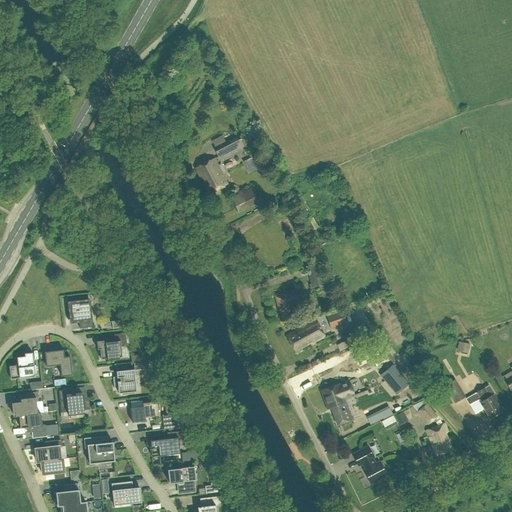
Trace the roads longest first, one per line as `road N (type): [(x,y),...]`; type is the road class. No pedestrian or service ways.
road 1 (residential): [(352,511),(238,278),(144,142)]
road 2 (tertiary): [(0,262),(151,0)]
road 3 (residential): [(0,355),(34,332),(69,336),(173,511)]
road 4 (unclassified): [(390,511),(511,441)]
